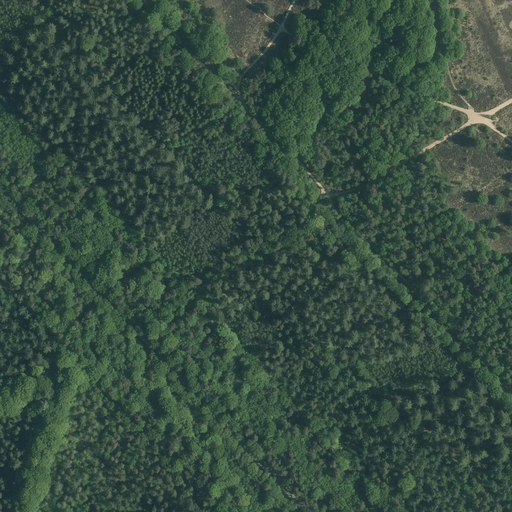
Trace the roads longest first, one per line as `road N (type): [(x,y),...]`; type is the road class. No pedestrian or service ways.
road 1 (tertiary): [(308,511),(0,182)]
road 2 (track): [(23,0),(260,250)]
road 3 (track): [(507,511),(345,355)]
road 4 (track): [(74,354),(222,511)]
road 5 (track): [(345,355),(322,366),(265,371),(190,288)]
road 6 (track): [(265,371),(397,511)]
road 7 (track): [(479,118),(378,177),(327,195)]
road 8 (track): [(327,195),(246,108),(237,87)]
road 9 (track): [(327,195),(421,297)]
road 10 (track): [(421,297),(511,392)]
